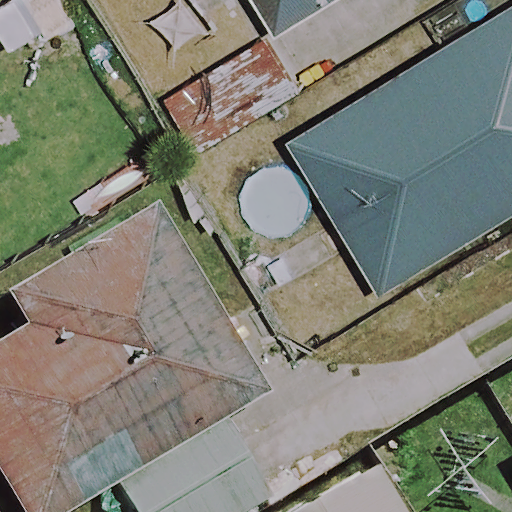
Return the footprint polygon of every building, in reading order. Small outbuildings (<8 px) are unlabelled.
[(259,0),(277,29),(326,0),(259,0)] [(511,212),(511,9),(294,136),(382,288),(511,212)] [(299,95),(268,38),(165,96),(197,152),(299,95)] [(0,511),(62,511),(91,496),(100,511),(231,511),(270,491),(230,419),(250,408),(145,219),(0,299),(0,511)] [(385,511),(369,484),(321,511),(385,511)]
